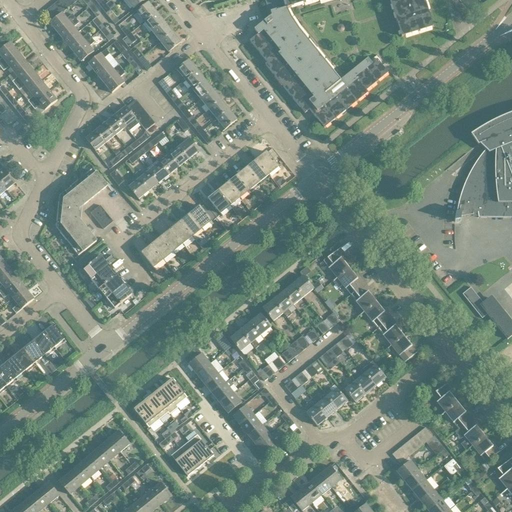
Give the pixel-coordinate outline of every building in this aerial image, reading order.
[(59,0),(54,4),(61,14),(62,13),(66,10),(59,0)] [(65,0),(58,0),(59,0),(66,10),(71,6),(65,0)] [(126,0),(134,8),(143,0),(126,0)] [(269,0),(273,14),(254,30),(258,34),(250,41),(267,63),(265,64),(305,114),(309,110),(324,128),(368,93),(366,90),(388,73),(383,66),(377,59),(379,57),(377,55),(370,61),(368,58),(340,80),(299,29),(287,9),(314,0),(319,0),(320,0),(321,0),(389,0),(401,37),(411,34),(411,37),(415,36),(414,33),(423,30),(424,33),(426,32),(427,32),(426,29),(433,27),(427,5),(429,4),(428,1),(426,2),(425,0),(269,0)] [(157,13),(148,2),(136,12),(145,22),(157,13)] [(106,14),(110,10),(105,3),(100,7),(106,14)] [(61,14),(54,4),(49,8),(57,17),(61,14)] [(99,11),(93,4),(89,8),(94,14),(99,11)] [(57,17),(49,8),(45,11),(52,21),(57,17)] [(110,10),(106,14),(112,21),(116,17),(110,10)] [(61,14),(57,17),(52,21),(50,23),(58,33),(76,18),(72,14),(67,19),(62,13),(61,14)] [(157,13),(145,22),(153,32),(165,23),(157,13)] [(96,17),(96,18),(92,21),(98,28),(102,24),(96,17)] [(79,23),(76,18),(58,33),(65,42),(78,32),(74,27),(79,23)] [(173,32),(165,23),(153,32),(161,42),(173,32)] [(125,26),(121,30),(127,37),(131,33),(125,26)] [(110,34),(104,27),(100,30),(106,37),(110,34)] [(82,38),(78,32),(65,42),(73,52),(91,38),(88,33),(82,38)] [(181,42),(173,32),(161,42),(169,52),(181,42)] [(137,40),(131,33),(127,37),(132,43),(137,40)] [(95,42),(91,38),(73,52),(81,62),(94,52),(89,46),(95,42)] [(119,50),(123,47),(117,40),(113,44),(119,50)] [(10,42),(0,50),(0,55),(2,58),(0,59),(0,66),(18,52),(10,42)] [(110,54),(106,49),(88,64),(96,74),(109,63),(104,58),(110,54)] [(139,60),(143,56),(137,49),(133,53),(139,60)] [(131,57),(125,50),(121,53),(127,60),(131,57)] [(18,52),(0,66),(4,71),(9,66),(13,72),(26,62),(18,52)] [(143,56),(139,60),(148,71),(152,68),(143,56)] [(138,67),(133,60),(129,63),(134,70),(138,67)] [(189,60),(177,70),(185,80),(197,70),(189,60)] [(26,62),(13,72),(18,77),(12,82),(16,86),(34,71),(26,62)] [(109,63),(96,74),(104,83),(122,69),(119,64),(113,69),(109,63)] [(125,73),(122,69),(104,83),(112,93),(124,83),(120,77),(125,73)] [(197,70),(185,80),(193,90),(205,80),(197,70)] [(42,81),(34,71),(16,86),(19,90),(25,86),(29,91),(42,81)] [(162,79),(158,83),(167,94),(171,91),(162,79)] [(213,90),(205,80),(193,90),(201,100),(213,90)] [(42,81),(29,91),(33,96),(28,101),(31,105),(49,91),(42,81)] [(0,90),(4,95),(8,92),(3,85),(0,87),(0,90)] [(213,90),(201,100),(205,105),(201,108),(205,113),(209,110),(221,100),(213,90)] [(57,101),(49,91),(31,105),(35,109),(40,105),(45,111),(57,101)] [(177,98),(171,91),(167,94),(173,101),(177,98)] [(8,92),(4,95),(12,105),(16,101),(8,92)] [(136,100),(127,107),(126,107),(130,112),(140,104),(136,100)] [(229,110),(221,100),(209,110),(213,115),(210,117),(213,122),(217,119),(229,110)] [(24,111),(16,101),(12,105),(20,114),(24,111)] [(144,109),(140,104),(130,112),(134,117),(144,109)] [(182,104),(178,107),(183,114),(188,111),(182,104)] [(130,112),(126,107),(116,115),(129,131),(139,122),(138,122),(134,117),(130,112)] [(144,109),(134,117),(138,122),(147,114),(144,109)] [(229,110),(217,119),(225,130),(237,120),(229,110)] [(188,111),(183,114),(189,121),(193,117),(188,111)] [(484,126),(471,134),(478,145),(480,144),(486,150),(482,154),(480,156),(478,159),(472,169),(467,179),(462,190),(459,201),(457,212),(456,212),(454,222),(461,221),(461,216),(473,214),(473,213),(478,212),(479,217),(511,217),(511,112),(508,114),(500,118),(484,126)] [(28,124),(32,121),(26,114),(22,117),(28,124)] [(151,119),(147,114),(138,122),(139,122),(142,126),(151,119)] [(169,125),(177,119),(173,114),(165,121),(169,125)] [(116,115),(106,123),(116,135),(123,129),(125,132),(128,129),(129,131),(116,115)] [(185,132),(189,129),(181,118),(176,122),(185,132)] [(151,119),(142,126),(146,131),(155,123),(151,119)] [(116,135),(106,123),(96,131),(106,143),(116,135)] [(199,134),(203,130),(198,123),(193,127),(199,134)] [(203,130),(199,134),(208,145),(212,141),(203,130)] [(106,143),(96,131),(86,139),(96,151),(106,143)] [(162,133),(155,138),(159,143),(166,137),(162,133)] [(140,145),(147,139),(144,135),(137,140),(140,145)] [(159,143),(155,138),(148,144),(152,148),(159,143)] [(189,139),(184,143),(180,138),(175,142),(179,147),(188,159),(198,151),(189,139)] [(140,145),(137,140),(127,148),(130,153),(140,145)] [(188,159),(179,147),(169,155),(178,167),(188,159)] [(130,153),(127,148),(117,156),(120,161),(130,153)] [(146,153),(142,149),(135,154),(139,159),(146,153)] [(269,175),(279,167),(266,152),(257,160),(269,175)] [(139,159),(135,154),(128,160),(132,164),(139,159)] [(169,155),(164,159),(160,154),(155,158),(157,160),(157,161),(168,175),(178,167),(169,155)] [(120,161),(117,156),(110,162),(113,166),(120,161)] [(257,160),(247,168),(259,183),(269,175),(257,160)] [(168,175),(157,161),(147,169),(149,171),(158,183),(168,175)] [(93,168),(70,187),(71,188),(66,192),(65,191),(60,195),(56,227),(79,255),(96,241),(78,218),(79,208),(78,206),(82,202),(84,205),(107,186),(93,168)] [(247,168),(237,175),(250,191),(259,183),(247,168)] [(4,169),(0,171),(0,181),(7,190),(15,183),(4,169)] [(124,181),(115,170),(110,175),(118,186),(124,181)] [(149,171),(144,175),(140,170),(135,174),(139,179),(148,191),(158,183),(149,171)] [(250,191),(237,175),(228,183),(240,198),(250,191)] [(139,179),(134,183),(131,180),(126,184),(138,199),(148,191),(139,179)] [(228,183),(218,191),(230,206),(240,198),(228,183)] [(208,199),(209,201),(205,204),(217,218),(221,215),(220,214),(230,206),(218,191),(208,199)] [(100,205),(91,213),(103,229),(113,221),(100,205)] [(141,223),(132,213),(133,212),(127,206),(121,212),(132,224),(135,221),(139,225),(141,223)] [(190,214),(202,229),(212,221),(199,206),(190,214)] [(190,214),(180,222),(192,237),(202,229),(190,214)] [(180,222),(170,229),(182,245),(192,237),(180,222)] [(170,229),(161,237),(173,252),(182,245),(170,229)] [(173,252),(161,237),(151,245),(163,260),(173,252)] [(337,278),(349,268),(341,259),(343,257),(338,250),(345,244),(320,264),(324,261),(337,278)] [(163,260),(151,245),(141,253),(153,268),(163,260)] [(91,280),(110,264),(115,260),(112,255),(104,261),(100,256),(83,270),(91,280)] [(3,260),(0,262),(0,278),(11,270),(3,260)] [(110,264),(91,280),(99,289),(116,276),(112,270),(114,268),(110,264)] [(349,268),(337,278),(333,281),(338,288),(342,285),(351,295),(365,284),(359,277),(357,278),(349,268)] [(11,270),(0,278),(0,282),(2,285),(0,287),(0,293),(0,294),(18,280),(11,270)] [(116,276),(99,289),(107,299),(126,283),(122,279),(120,280),(116,276)] [(303,297),(314,289),(303,276),(293,284),(303,297)] [(26,289),(18,280),(0,294),(4,298),(9,294),(14,299),(26,289)] [(136,281),(129,284),(133,291),(140,287),(136,281)] [(318,293),(324,288),(318,281),(312,286),(318,293)] [(126,283),(107,299),(115,309),(123,302),(127,306),(131,302),(128,298),(132,295),(127,290),(130,288),(126,283)] [(303,297),(293,284),(283,292),(293,305),(303,297)] [(365,284),(351,295),(365,312),(376,302),(368,292),(370,291),(365,284)] [(477,312),(482,307),(485,305),(471,287),(462,294),(477,312)] [(26,289),(14,299),(18,305),(12,309),(16,314),(34,299),(26,289)] [(283,292),(273,300),(283,313),(287,318),(292,314),(288,309),(293,305),(283,292)] [(89,297),(85,300),(93,310),(97,307),(89,297)] [(283,313),(273,300),(263,308),(273,321),(283,313)] [(337,306),(334,302),(328,306),(331,311),(337,306)] [(384,312),(376,302),(365,312),(378,328),(392,317),(386,310),(384,312)] [(333,327),(339,321),(333,313),(326,319),(333,327)] [(261,314),(250,322),(261,335),(271,327),(261,314)] [(392,317),(378,328),(392,345),(403,336),(395,326),(397,324),(392,317)] [(244,327),(240,330),(251,343),(255,349),(259,347),(259,345),(255,340),(261,335),(250,322),(249,323),(247,321),(243,325),(244,327)] [(323,335),(329,329),(323,321),(316,327),(323,335)] [(43,333),(55,348),(64,340),(53,325),(43,333)] [(507,339),(511,334),(511,325),(502,333),(507,339)] [(313,343),(320,338),(313,329),(306,335),(313,343)] [(251,343),(240,330),(230,338),(241,351),(251,343)] [(43,333),(33,341),(45,355),(55,348),(43,333)] [(310,346),(303,337),(302,336),(290,346),(297,355),(310,346)] [(403,336),(392,345),(400,355),(396,358),(401,365),(427,345),(426,345),(419,350),(413,344),(411,346),(403,336)] [(353,345),(346,337),(340,342),(346,350),(353,345)] [(33,341),(24,349),(35,363),(40,360),(41,361),(46,357),(45,355),(33,341)] [(231,346),(227,341),(223,345),(227,350),(231,346)] [(336,345),(329,350),(336,358),(343,353),(336,345)] [(236,352),(231,346),(227,350),(232,355),(236,352)] [(288,348),(289,349),(282,354),(289,362),(297,355),(290,346),(288,348)] [(24,349),(14,357),(26,371),(35,363),(24,349)] [(336,358),(329,350),(319,358),(326,366),(333,361),(334,363),(338,360),(336,358)] [(210,364),(202,354),(188,364),(196,374),(210,364)] [(56,369),(65,362),(60,356),(51,363),(56,369)] [(26,371),(14,357),(4,365),(16,379),(26,371)] [(278,371),(285,365),(278,357),(272,363),(278,371)] [(247,366),(243,360),(238,364),(243,369),(247,366)] [(210,364),(196,374),(204,384),(218,373),(210,364)] [(16,379),(4,365),(0,368),(0,378),(6,387),(16,379)] [(268,365),(262,370),(260,369),(256,372),(265,382),(275,373),(268,365)] [(311,365),(305,370),(311,378),(318,373),(311,365)] [(375,387),(386,378),(375,365),(365,374),(375,387)] [(247,366),(243,369),(247,374),(251,371),(247,366)] [(218,373),(204,384),(212,394),(226,383),(218,373)] [(301,373),(295,378),(301,386),(308,381),(301,373)] [(375,387),(365,374),(355,382),(365,395),(375,387)] [(445,412),(457,402),(449,393),(451,391),(446,384),(453,379),(453,378),(428,398),(428,399),(431,396),(445,412)] [(172,379),(162,387),(177,406),(187,397),(172,379)] [(263,386),(259,380),(255,384),(259,389),(263,386)] [(291,381),(285,386),(291,394),(298,389),(291,381)] [(365,395),(355,382),(345,390),(355,403),(365,395)] [(234,393),(226,383),(212,394),(220,404),(234,393)] [(334,391),(327,397),(337,410),(347,402),(334,386),(331,388),(334,391)] [(162,387),(153,394),(168,413),(170,415),(178,408),(177,406),(162,387)] [(234,393),(220,404),(228,414),(241,403),(234,393)] [(153,394),(145,401),(160,419),(168,413),(153,394)] [(274,399),(270,394),(266,397),(270,403),(274,399)] [(321,397),(323,400),(317,405),(327,418),(337,410),(327,397),(325,395),(321,397)] [(278,405),(274,399),(270,403),(274,408),(278,405)] [(145,401),(134,409),(149,428),(160,419),(145,401)] [(465,412),(457,402),(445,412),(458,429),(473,418),(467,411),(465,412)] [(240,426),(254,415),(246,405),(232,416),(240,426)] [(317,405),(306,413),(317,426),(327,418),(317,405)] [(290,419),(285,413),(281,417),(286,423),(290,419)] [(262,425),(254,415),(240,426),(248,436),(262,425)] [(473,418),(458,429),(455,432),(460,439),(464,436),(466,439),(460,444),(466,451),(472,446),(484,436),(476,426),(478,425),(473,418)] [(290,419),(286,423),(290,427),(294,424),(290,419)] [(262,425),(248,436),(256,446),(270,435),(262,425)] [(425,428),(392,454),(400,464),(433,437),(425,428)] [(301,433),(298,429),(292,434),(295,438),(301,433)] [(109,439),(120,452),(130,444),(119,431),(109,439)] [(197,435),(188,442),(200,456),(205,463),(214,456),(197,435)] [(278,445),(270,435),(256,446),(264,456),(278,445)] [(484,436),(472,446),(485,463),(482,465),(482,466),(507,446),(500,451),(494,444),(492,446),(484,436)] [(109,439),(99,448),(110,461),(120,452),(109,439)] [(188,442),(180,449),(191,463),(196,469),(205,463),(200,456),(188,442)] [(440,452),(445,449),(440,444),(436,447),(440,452)] [(99,448),(89,456),(100,469),(110,461),(99,448)] [(188,476),(196,469),(191,463),(180,449),(171,456),(188,476)] [(445,449),(440,452),(445,458),(449,455),(445,449)] [(89,456),(79,465),(90,478),(100,469),(89,456)] [(507,489),(511,485),(511,470),(511,469),(511,466),(508,461),(511,458),(511,457),(490,475),(490,476),(494,473),(507,489)] [(131,466),(134,470),(140,466),(136,461),(131,466)] [(410,461),(396,471),(404,481),(418,471),(410,461)] [(456,472),(461,468),(456,463),(452,467),(456,472)] [(141,469),(144,473),(150,469),(146,464),(141,469)] [(90,478),(79,465),(69,473),(80,487),(90,478)] [(134,470),(131,466),(125,471),(129,475),(134,470)] [(331,466),(321,474),(331,487),(341,479),(331,466)] [(461,468),(456,472),(461,478),(465,474),(461,468)] [(418,471),(404,481),(412,491),(425,481),(418,471)] [(80,487),(69,473),(59,482),(70,495),(80,487)] [(321,474),(311,482),(321,495),(331,487),(321,474)] [(127,481),(131,485),(136,481),(132,477),(127,481)] [(116,478),(111,483),(114,487),(120,483),(116,478)] [(131,485),(127,481),(121,486),(125,490),(131,485)] [(433,490),(425,481),(412,491),(420,501),(433,490)] [(49,482),(39,490),(49,504),(60,495),(49,482)] [(311,482),(301,490),(311,503),(321,495),(311,482)] [(114,487),(111,483),(105,487),(109,492),(114,487)] [(151,491),(162,504),(172,496),(161,483),(151,491)] [(472,492),(476,488),(472,483),(468,486),(472,492)] [(476,488),(472,492),(476,497),(481,493),(476,488)] [(49,504),(39,490),(28,499),(39,511),(49,504)] [(311,503),(301,490),(291,498),(301,511),(311,503)] [(441,500),(433,490),(420,501),(428,511),(441,500)] [(151,491),(141,499),(152,511),(162,504),(151,491)] [(113,492),(108,497),(111,502),(117,497),(113,492)] [(90,499),(94,504),(99,499),(96,495),(90,499)] [(111,502),(108,497),(102,501),(106,506),(111,502)] [(28,499),(18,507),(22,511),(39,511),(28,499)] [(94,504),(90,499),(85,504),(88,508),(91,506),(94,504)] [(141,499),(132,507),(135,511),(151,511),(152,511),(141,499)] [(289,508),(293,504),(289,499),(285,503),(289,508)] [(446,511),(449,510),(441,500),(428,511),(429,511),(446,511)] [(488,511),(492,508),(488,502),(483,506),(488,511)]
